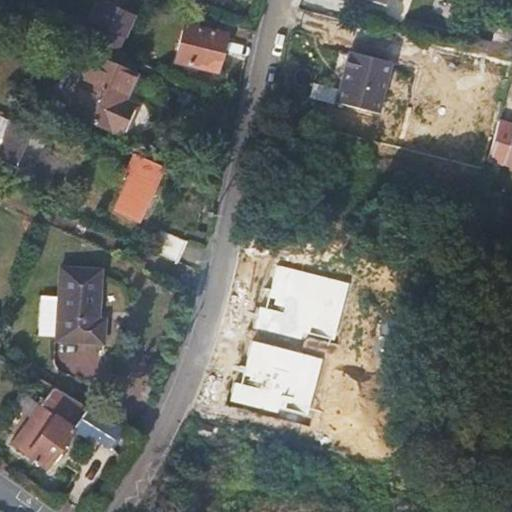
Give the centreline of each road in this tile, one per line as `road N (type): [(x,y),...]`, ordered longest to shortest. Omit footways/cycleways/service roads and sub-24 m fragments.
road 1 (residential): [(110,511),(168,407),(213,263),(274,0)]
road 2 (unknown): [(245,123),(128,73)]
